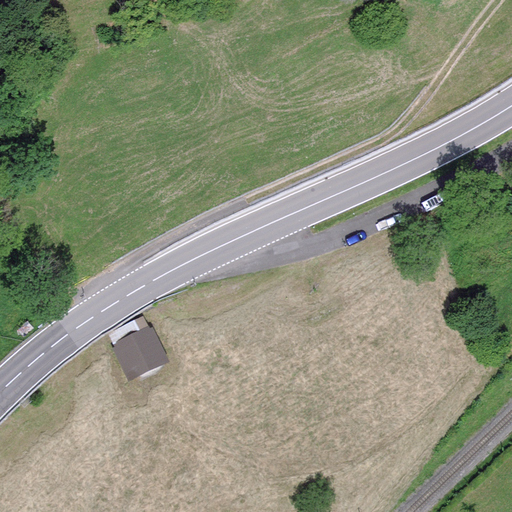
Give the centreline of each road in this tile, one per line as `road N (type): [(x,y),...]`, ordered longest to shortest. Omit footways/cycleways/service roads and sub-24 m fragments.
road 1 (primary): [(0,392),(53,345),(153,280),(511,104)]
road 2 (track): [(102,311),(105,275),(382,140),(407,120),(497,0)]
road 3 (track): [(321,242),(294,273),(214,318),(154,322)]
